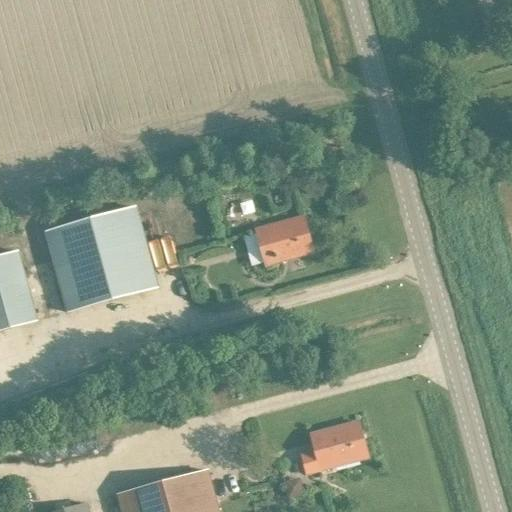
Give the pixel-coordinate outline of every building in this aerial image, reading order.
[(488,0),(471,0),(475,10),(490,5),(488,0)] [(66,310),(155,285),(133,205),(44,229),(66,310)] [(264,263),(311,250),(301,214),(254,227),(264,263)] [(253,231),(237,236),(245,267),(262,263),(253,231)] [(0,327),(35,318),(16,249),(0,253),(0,327)] [(318,468),(366,455),(356,419),(309,432),(318,468)] [(78,474),(84,500),(111,493),(105,468),(78,474)] [(121,511),(217,511),(206,468),(116,493),(121,511)] [(281,482),(283,495),(300,492),(298,479),(281,482)] [(88,511),(86,502),(48,511),(88,511)]
